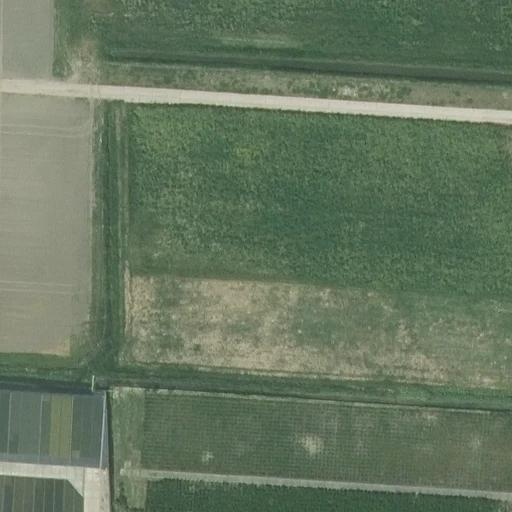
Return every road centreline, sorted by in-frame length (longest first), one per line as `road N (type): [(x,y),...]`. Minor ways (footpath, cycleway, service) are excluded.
road 1 (track): [(511,119),(0,85)]
road 2 (track): [(95,476),(511,497)]
road 3 (track): [(0,469),(95,476),(92,511)]
